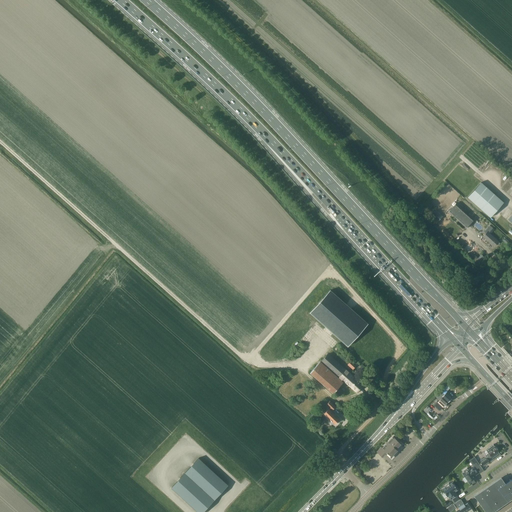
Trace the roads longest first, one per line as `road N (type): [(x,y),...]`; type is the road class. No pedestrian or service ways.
road 1 (primary): [(120,0),(264,133),(449,337)]
road 2 (primary): [(464,324),(146,0)]
road 3 (tertiary): [(368,493),(473,388)]
